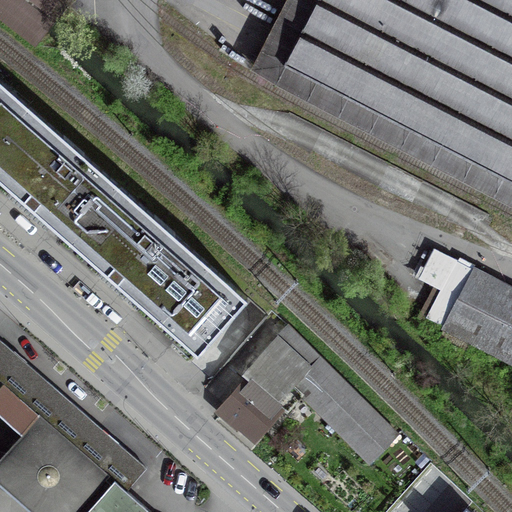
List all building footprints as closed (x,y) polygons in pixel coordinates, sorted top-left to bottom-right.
[(0,0),(0,13),(38,42),(66,0),(0,0)] [(511,0),(292,0),(260,64),(511,190),(511,0)] [(108,274),(199,351),(233,312),(245,297),(0,85),(0,180),(21,198),(108,274)] [(441,290),(456,261),(434,250),(420,279),(441,290)] [(511,362),(511,289),(456,261),(441,290),(426,319),(511,362)] [(221,408),(255,438),(297,394),(369,463),(396,435),(290,332),(221,408)] [(154,511),(126,488),(146,465),(0,339),(0,375),(5,380),(0,385),(0,409),(22,429),(0,453),(0,480),(36,511),(154,511)]
